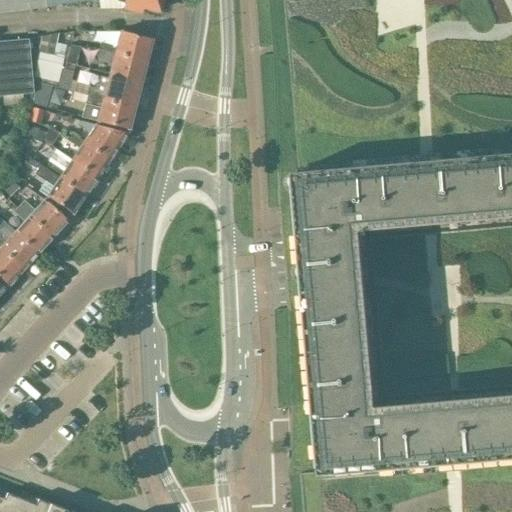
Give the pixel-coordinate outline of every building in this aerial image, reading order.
[(18,0),(5,0),(7,12),(20,10),(18,0)] [(31,0),(18,0),(20,10),(33,8),(31,0)] [(31,0),(33,8),(46,6),(45,0),(31,0)] [(115,0),(116,1),(124,3),(123,8),(140,12),(142,6),(158,11),(159,7),(161,7),(162,1),(161,0),(115,0)] [(511,511),(511,0),(255,0),(257,16),(259,48),(273,47),(273,55),(260,56),(264,121),(268,209),(295,207),(299,251),(303,285),(305,308),(275,310),(278,409),(304,407),(307,444),(290,446),(291,449),(307,447),(308,470),(304,471),(304,474),(300,474),(300,476),(290,477),(293,511),(511,511)] [(150,39),(119,31),(115,49),(111,48),(112,43),(100,40),(98,49),(145,61),(150,39)] [(0,96),(33,94),(32,80),(28,39),(0,41),(0,96)] [(70,45),(65,63),(74,65),(79,47),(70,45)] [(140,83),(145,61),(98,49),(96,56),(109,59),(109,56),(113,57),(109,74),(140,83)] [(74,65),(65,63),(58,88),(68,91),(74,65)] [(93,88),(89,86),(87,96),(133,108),(140,83),(109,74),(108,79),(99,76),(97,85),(94,84),(93,88)] [(31,104),(45,107),(48,94),(49,94),(51,86),(32,80),(33,94),(31,104)] [(85,104),(81,118),(128,129),(133,108),(87,96),(85,104)] [(33,108),(30,121),(38,125),(42,111),(33,108)] [(80,122),(77,126),(89,134),(83,142),(109,160),(126,135),(80,122)] [(72,134),(67,141),(79,149),(72,160),(97,178),(109,160),(83,142),(72,134)] [(24,154),(22,163),(36,172),(41,166),(24,154)] [(63,172),(51,164),(47,170),(84,197),(97,178),(72,160),(63,172)] [(47,197),(72,215),(84,197),(41,166),(36,172),(34,175),(53,188),(47,197)] [(2,191),(9,198),(19,188),(15,183),(2,191)] [(34,211),(23,202),(18,207),(52,238),(67,221),(44,200),(34,211)] [(18,207),(13,213),(24,222),(14,233),(37,254),(52,238),(18,207)] [(0,248),(23,270),(37,254),(14,233),(3,223),(0,226),(0,248)] [(0,278),(8,286),(23,270),(0,248),(0,278)] [(72,511),(22,492),(20,497),(0,489),(0,511),(72,511)]
